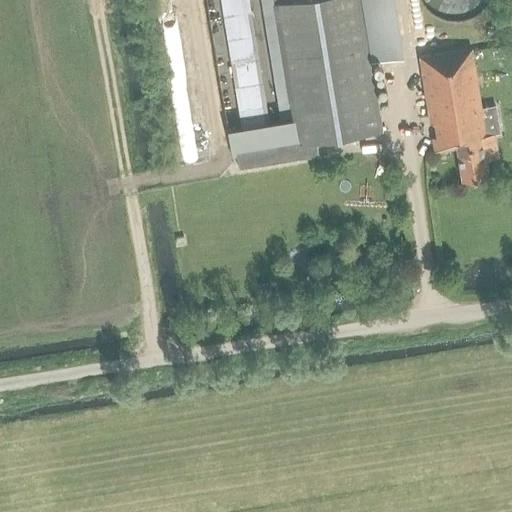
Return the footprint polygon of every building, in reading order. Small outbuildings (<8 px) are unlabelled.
[(219,0),(233,112),(267,108),(254,0),(219,0)] [(292,0),(273,3),(287,95),(294,143),(316,140),(379,130),(368,61),(359,0),(292,0)] [(401,30),(396,0),(364,0),(371,35),(401,30)] [(421,0),(425,7),(432,13),(441,17),(450,19),(459,19),(468,17),(476,12),(483,6),(486,0),(421,0)] [(485,176),(482,159),(496,157),(493,140),(484,142),(470,49),(418,56),(428,124),(433,123),(435,137),(430,137),(432,151),(454,147),(459,180),(485,176)] [(316,140),(294,143),(236,152),(239,168),(318,155),(316,140)]
